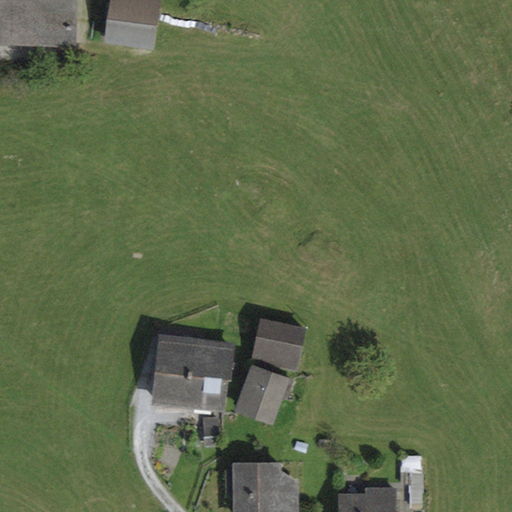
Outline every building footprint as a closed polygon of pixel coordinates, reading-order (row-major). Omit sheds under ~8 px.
[(0,0),(0,39),(1,39),(1,27),(72,29),(73,0),(0,0)] [(153,46),(159,2),(148,0),(115,0),(110,40),(153,46)] [(264,321),(255,361),(296,369),(304,330),(264,321)] [(230,346),(164,340),(161,372),(227,378),(230,346)] [(251,365),(237,406),(270,418),(285,376),(251,365)] [(158,401),(224,407),(227,378),(161,372),(158,401)] [(202,422),(203,446),(219,445),(218,421),(202,422)] [(238,495),(238,511),(295,511),(295,485),(278,485),(278,463),(238,464),(238,465),(227,465),(228,495),(238,495)] [(341,499),(340,511),(393,511),(393,490),(369,490),(369,499),(341,499)]
